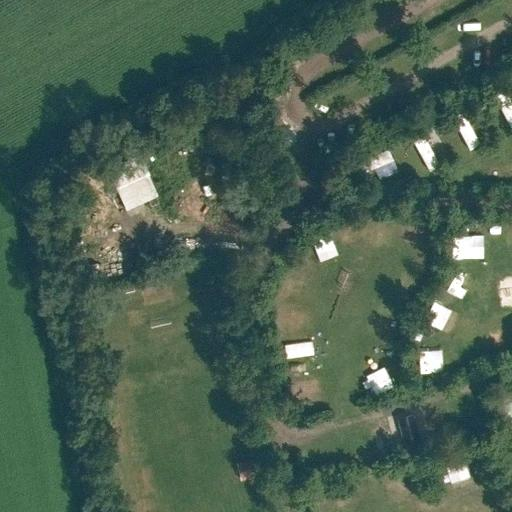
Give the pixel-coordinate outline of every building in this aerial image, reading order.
[(461,111),(451,116),(465,149),(476,145),(461,111)] [(386,149),(353,163),(358,174),(372,168),(377,179),(396,171),(386,149)] [(511,438),(511,412),(508,402),(498,406),(511,438)] [(413,417),(396,422),(405,456),(423,451),(413,417)] [(234,461),(235,477),(259,475),(258,460),(234,461)]
